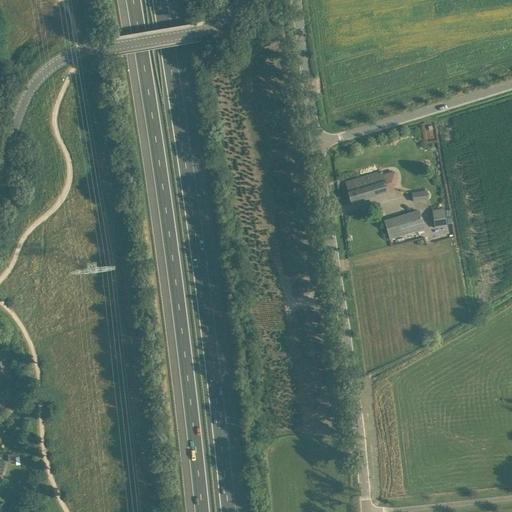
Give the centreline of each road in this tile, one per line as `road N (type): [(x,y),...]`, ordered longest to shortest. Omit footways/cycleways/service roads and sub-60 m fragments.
road 1 (motorway): [(227,511),(161,0)]
road 2 (motorway): [(136,0),(200,511)]
road 3 (tertiary): [(366,511),(316,143)]
road 4 (tertiary): [(0,174),(23,101),(50,67),(77,53),(208,29),(243,0)]
road 5 (tertiary): [(316,143),(511,84)]
road 6 (tertiary): [(316,143),(296,0)]
road 7 (unclassified): [(374,511),(511,497)]
